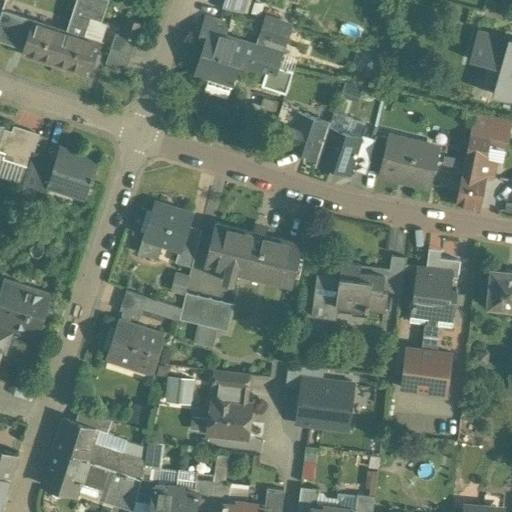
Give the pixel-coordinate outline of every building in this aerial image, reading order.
[(101,42),(85,37),(91,18),(102,21),(108,0),(76,0),(66,31),(55,65),(90,76),(101,42)] [(211,0),(244,11),(247,0),(211,0)] [(66,31),(2,10),(0,16),(0,41),(23,49),(21,54),(55,65),(66,31)] [(231,44),(223,41),(229,23),(206,16),(200,34),(207,36),(196,71),(209,75),(204,90),(227,97),(230,87),(232,87),(234,79),(239,63),(275,75),(291,25),(266,17),(256,46),(233,38),(231,44)] [(142,23),(126,18),(121,35),(120,36),(136,41),(142,23)] [(511,37),(480,29),(471,60),(500,68),(493,93),(511,98),(511,37)] [(136,41),(120,36),(121,35),(116,33),(106,64),(127,70),(136,41)] [(283,101),(272,135),(287,140),(297,110),(298,110),(299,106),(283,101)] [(298,110),(297,110),(287,140),(284,147),(304,154),(304,156),(317,160),(329,120),(298,110)] [(475,113),(456,204),(479,209),(486,175),(494,177),(502,140),(508,142),(511,122),(511,121),(495,118),(475,113)] [(362,136),(330,126),(331,121),(329,120),(317,160),(315,165),(330,170),(330,168),(350,174),(352,168),(363,137),(362,136)] [(13,128),(0,124),(0,175),(23,184),(30,162),(5,154),(13,128)] [(39,137),(13,128),(5,154),(30,162),(34,151),(39,137)] [(363,137),(352,168),(367,173),(370,160),(376,135),(375,138),(363,134),(362,136),(363,137)] [(417,140),(388,134),(381,163),(378,174),(398,179),(398,177),(431,185),(439,151),(438,151),(416,146),(417,140)] [(376,135),(370,160),(381,163),(387,137),(376,135)] [(98,157),(61,145),(56,158),(47,186),(85,199),(98,157)] [(56,158),(34,151),(32,157),(45,162),(36,190),(45,193),(47,186),(56,158)] [(45,162),(32,157),(30,162),(23,184),(23,185),(36,190),(45,162)] [(192,213),(155,201),(138,253),(157,259),(163,242),(180,248),(181,248),(187,232),(192,213)] [(300,245),(216,225),(206,263),(291,284),(300,245)] [(200,236),(187,232),(181,248),(180,248),(175,262),(192,266),(200,236)] [(406,257),(391,255),(388,282),(402,284),(406,257)] [(339,274),(317,271),(311,316),(335,319),(337,304),(352,306),(351,314),(367,316),(368,309),(384,311),(387,290),(382,289),(384,274),(359,271),(360,264),(341,261),(339,274)] [(453,272),(416,267),(410,321),(428,323),(438,324),(452,326),(457,289),(451,289),(453,272)] [(511,270),(502,270),(492,270),(488,308),(508,310),(509,306),(511,306),(511,270)] [(186,294),(186,292),(191,274),(176,271),(171,290),(186,294)] [(51,293),(5,278),(0,294),(0,320),(11,324),(37,332),(35,336),(37,336),(51,293)] [(147,296),(126,289),(120,310),(141,317),(143,309),(147,296)] [(182,307),(179,319),(199,324),(218,328),(227,331),(234,304),(186,292),(186,294),(182,307)] [(182,307),(147,296),(143,309),(179,321),(179,319),(182,307)] [(164,333),(119,318),(105,359),(150,374),(164,333)] [(0,320),(0,353),(1,352),(2,353),(3,349),(6,347),(10,335),(8,332),(11,324),(0,320)] [(428,323),(426,334),(423,334),(423,335),(425,336),(423,349),(435,350),(437,337),(439,337),(439,336),(436,336),(438,324),(428,323)] [(218,328),(199,324),(194,342),(214,347),(218,328)] [(423,349),(406,347),(401,387),(447,392),(452,352),(435,350),(423,349)] [(250,373),(214,369),(212,384),(216,385),(248,388),(250,373)] [(192,401),(194,375),(168,373),(165,399),(192,401)] [(354,383),(303,377),(297,422),(348,430),(354,383)] [(248,388),(216,385),(214,399),(212,399),(208,433),(247,437),(251,404),(246,403),(248,388)] [(134,403),(129,421),(145,425),(150,407),(134,403)] [(99,445),(122,452),(126,440),(107,434),(111,419),(82,410),(78,422),(96,428),(92,443),(99,445)] [(190,413),(189,428),(205,429),(206,414),(190,413)] [(78,422),(64,417),(54,449),(94,462),(99,445),(92,443),(96,428),(78,422)] [(0,431),(23,436),(25,424),(1,419),(0,425),(0,431)] [(149,447),(126,440),(122,452),(146,460),(149,447)] [(126,472),(142,478),(145,465),(146,460),(122,452),(99,445),(94,462),(126,472)] [(18,455),(0,449),(0,475),(10,479),(18,455)] [(54,449),(43,481),(115,504),(126,472),(94,462),(54,449)] [(161,467),(145,465),(142,478),(136,500),(150,502),(152,486),(158,487),(161,467)] [(197,471),(179,469),(176,489),(173,511),(197,511),(198,508),(200,492),(194,491),(197,471)] [(214,473),(197,471),(194,491),(200,492),(201,484),(213,485),(213,480),(214,473)] [(142,478),(126,472),(115,504),(133,510),(136,500),(142,478)] [(0,508),(10,479),(0,475),(0,508)] [(231,482),(213,480),(213,485),(210,509),(209,511),(221,511),(223,501),(228,502),(231,482)] [(213,485),(201,484),(200,492),(198,508),(210,509),(213,485)] [(158,487),(152,486),(150,502),(148,511),(173,511),(176,489),(158,487)] [(319,488),(301,486),(297,511),(309,511),(311,506),(316,507),(319,488)] [(284,489),(267,487),(265,507),(270,507),(269,511),(281,511),(285,490),(284,489)] [(372,511),(375,495),(357,493),(354,511),(372,511)] [(228,502),(223,501),(221,511),(245,511),(247,504),(228,502)]
